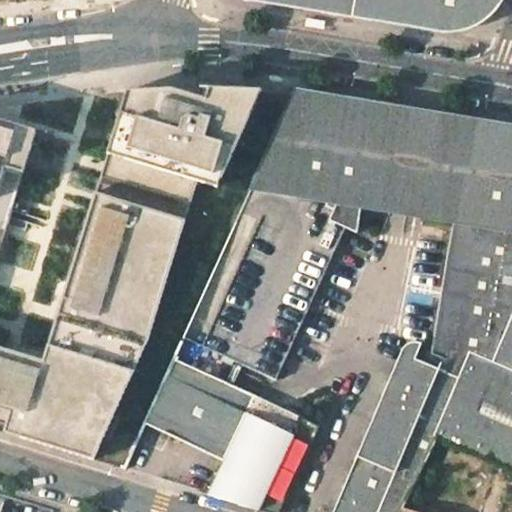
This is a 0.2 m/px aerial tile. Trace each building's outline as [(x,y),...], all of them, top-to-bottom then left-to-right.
[(497,5),(501,0),(241,0),(262,4),(272,5),(434,32),(442,32),(452,30),(462,28),(470,24),(471,24),(473,23),(475,23),(485,16),(486,15),(487,15),(491,12),(497,5)] [(0,431),(93,460),(148,340),(197,180),(218,187),(261,90),(200,87),(198,97),(185,93),(171,89),(127,91),(43,360),(0,347),(0,248),(36,131),(0,120),(0,431)] [(511,128),(433,116),(298,93),(256,187),(363,205),(367,206),(406,212),(462,221),(511,227),(511,128)] [(182,339),(270,379),(339,227),(357,235),(363,205),(367,206),(392,129),(302,99),(286,192),(251,186),(242,206),(182,339)] [(511,146),(453,139),(453,142),(457,167),(461,201),(463,242),(463,265),(461,302),(459,327),(454,368),(468,375),(446,419),(438,437),(511,469),(511,377),(497,371),(511,337),(511,146)] [(511,337),(497,371),(511,377),(511,337)] [(403,345),(332,511),(401,511),(433,446),(438,437),(446,419),(468,375),(454,368),(439,362),(445,346),(444,345),(431,345),(430,344),(417,344),(416,344),(415,344),(414,344),(403,345)] [(253,395),(173,358),(144,423),(223,461),(253,395)] [(278,511),(319,427),(253,395),(223,461),(207,495),(262,511),(278,511)]
